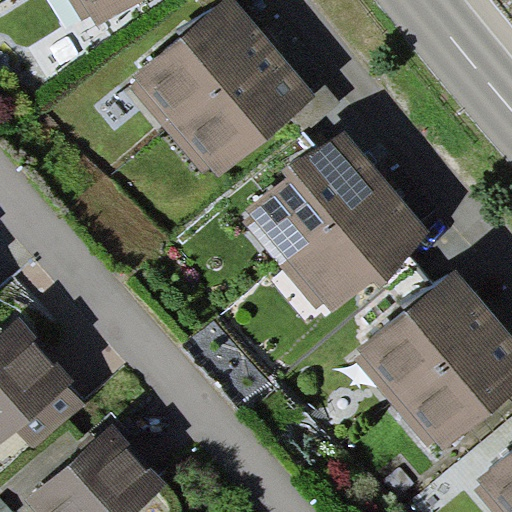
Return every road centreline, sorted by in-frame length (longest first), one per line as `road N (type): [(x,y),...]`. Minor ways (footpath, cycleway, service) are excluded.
road 1 (residential): [(0,182),(293,511)]
road 2 (primary): [(424,0),(511,110)]
